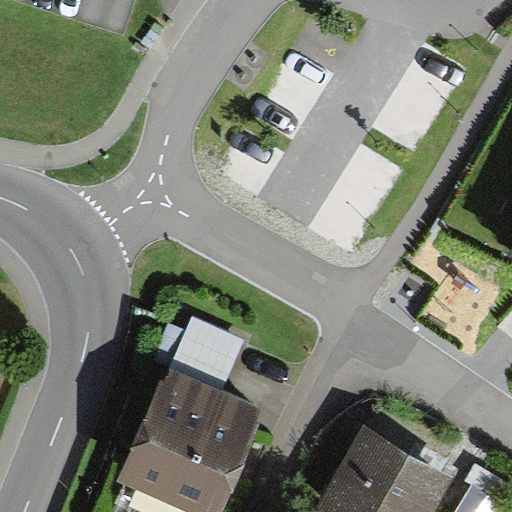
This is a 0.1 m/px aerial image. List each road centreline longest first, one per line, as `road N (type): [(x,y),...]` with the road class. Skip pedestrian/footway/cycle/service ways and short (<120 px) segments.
road 1 (residential): [(67,256),(153,191),(351,312),(511,424)]
road 2 (residential): [(22,511),(83,346),(67,256)]
